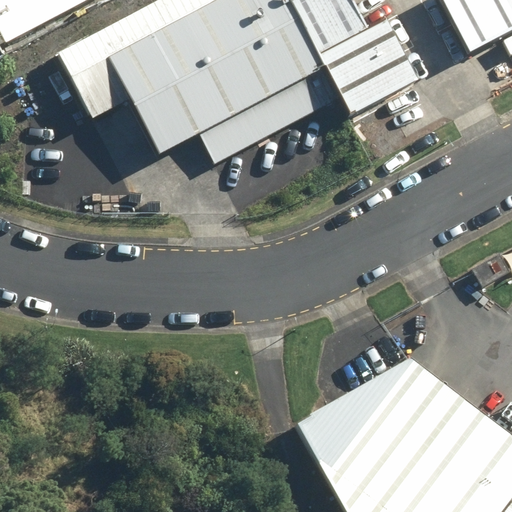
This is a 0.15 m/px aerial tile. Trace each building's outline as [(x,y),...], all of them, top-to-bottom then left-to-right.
[(0,0),(0,33),(8,49),(104,0),(0,0)] [(225,0),(161,0),(57,53),(92,120),(128,102),(107,61),(225,0)] [(157,158),(322,74),(283,0),(225,0),(107,61),(128,102),(157,158)] [(283,0),(322,74),(346,121),(415,85),(370,0),(283,0)] [(511,0),(432,0),(463,59),(511,33),(511,0)] [(334,511),(496,511),(511,492),(511,445),(403,362),(288,430),(334,511)] [(511,511),(511,492),(496,511),(511,511)]
